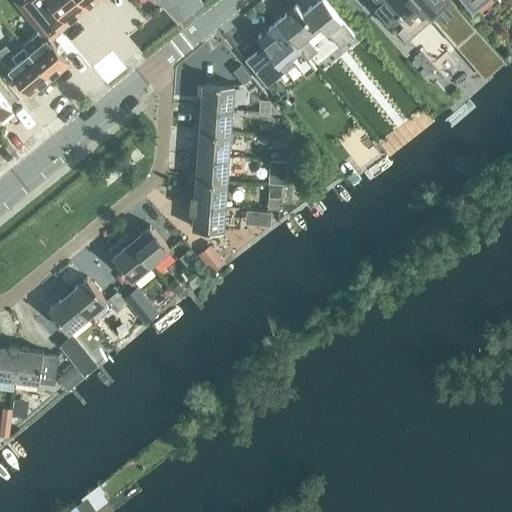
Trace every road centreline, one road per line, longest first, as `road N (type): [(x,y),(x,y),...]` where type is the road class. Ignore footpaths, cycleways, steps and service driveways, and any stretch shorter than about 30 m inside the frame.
road 1 (residential): [(0,304),(159,175),(167,84),(154,68)]
road 2 (residential): [(0,194),(154,68)]
